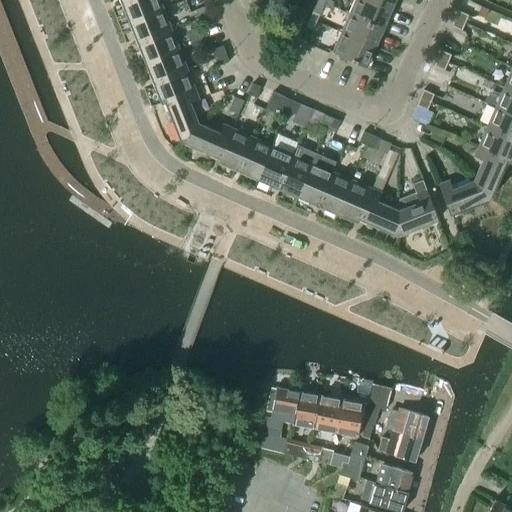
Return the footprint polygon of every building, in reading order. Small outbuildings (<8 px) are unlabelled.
[(163,9),(158,0),(127,0),(121,3),(129,23),(163,9)] [(319,15),(324,4),(317,0),(312,12),(319,15)] [(383,29),(391,11),(366,0),(354,0),(348,14),(383,29)] [(366,0),(391,11),(395,0),(366,0)] [(209,14),(206,6),(195,10),(198,18),(209,14)] [(171,29),(163,9),(129,23),(137,43),(171,29)] [(464,23),(468,16),(457,11),(454,18),(464,23)] [(212,22),(209,14),(198,18),(202,26),(212,22)] [(374,48),(383,29),(348,14),(340,33),(374,48)] [(461,31),(464,23),(454,18),(450,27),(461,31)] [(307,42),(312,30),(305,27),(300,39),(307,42)] [(179,49),(171,29),(137,43),(145,63),(179,49)] [(366,67),(374,48),(340,33),(332,53),(366,67)] [(225,54),(222,46),(211,51),(214,59),(225,54)] [(186,70),(179,49),(145,63),(153,83),(186,70)] [(447,62),(450,55),(440,51),(437,58),(447,62)] [(228,62),(225,54),(214,59),(217,67),(228,62)] [(444,71),(447,62),(437,58),(433,66),(444,71)] [(511,91),(511,67),(511,68),(503,88),(511,91)] [(194,90),(186,70),(153,83),(161,103),(194,90)] [(255,98),(260,87),(252,84),(247,94),(255,98)] [(511,114),(511,91),(503,88),(494,107),(511,114)] [(198,124),(190,103),(198,100),(194,90),(161,103),(161,104),(165,102),(180,141),(198,124)] [(430,102),(433,95),(423,90),(419,97),(430,102)] [(426,111),(430,102),(419,97),(416,106),(426,111)] [(287,112),(291,101),(283,98),(279,108),(287,112)] [(295,115),(299,104),(291,101),(287,112),(295,115)] [(511,138),(511,114),(494,107),(486,127),(511,138)] [(326,129),(331,118),(323,115),(319,125),(326,129)] [(334,132),(339,122),(331,118),(326,129),(334,132)] [(217,162),(232,129),(222,124),(219,133),(198,124),(180,141),(219,158),(217,161),(217,162)] [(510,162),(511,157),(511,138),(486,127),(477,148),(506,161),(506,160),(510,162)] [(237,170),(252,137),(232,129),(217,162),(237,170)] [(366,146),(371,135),(363,132),(358,143),(366,146)] [(374,149),(378,139),(371,135),(366,146),(374,149)] [(257,179),(272,146),(252,137),(237,170),(257,179)] [(277,188),(292,155),(272,146),(257,179),(277,188)] [(490,199),(506,161),(477,148),(473,157),(481,160),(473,181),(490,199)] [(297,196),(311,163),(292,155),(277,188),(297,196)] [(317,205),(331,172),(311,163),(297,196),(317,205)] [(337,213),(351,180),(331,172),(317,205),(337,213)] [(357,222),(371,189),(351,180),(337,213),(357,222)] [(490,199),(473,181),(452,189),(448,181),(438,185),(450,215),(490,199)] [(397,235),(398,211),(377,202),(381,193),(371,189),(357,222),(359,219),(397,235)] [(437,219),(426,190),(415,194),(419,202),(398,211),(397,235),(437,219)] [(385,412),(390,390),(371,386),(363,425),(373,427),(378,410),(385,412)] [(293,423),(299,392),(276,388),(270,419),(264,418),(263,427),(279,430),(280,421),(293,423)] [(314,427),(321,396),(299,392),(293,423),(314,427)] [(335,431),(342,400),(321,396),(314,427),(335,431)] [(356,435),(363,404),(342,400),(335,431),(356,435)] [(420,440),(427,417),(398,409),(396,413),(390,411),(385,429),(391,431),(420,440)] [(369,440),(373,427),(363,425),(361,437),(369,440)] [(414,461),(420,440),(391,431),(388,439),(382,437),(377,451),(414,461)] [(283,453),(287,440),(261,433),(257,448),(283,453)] [(301,458),(305,444),(287,440),(283,453),(301,458)] [(353,442),(349,455),(363,460),(367,446),(353,442)] [(319,462),(323,449),(305,444),(301,458),(319,462)] [(323,449),(319,462),(329,465),(332,453),(332,451),(323,449)] [(332,453),(329,465),(342,468),(344,463),(346,464),(348,457),(332,453)] [(342,468),(340,475),(357,479),(363,460),(349,455),(348,457),(346,464),(344,463),(342,468)] [(383,466),(377,484),(407,494),(413,474),(410,473),(383,466)] [(344,499),(345,496),(349,477),(338,474),(337,479),(332,496),(344,499)] [(363,481),(357,500),(399,511),(401,511),(407,494),(377,484),(374,484),(363,481)] [(511,511),(511,508),(494,499),(487,511),(511,511)]
